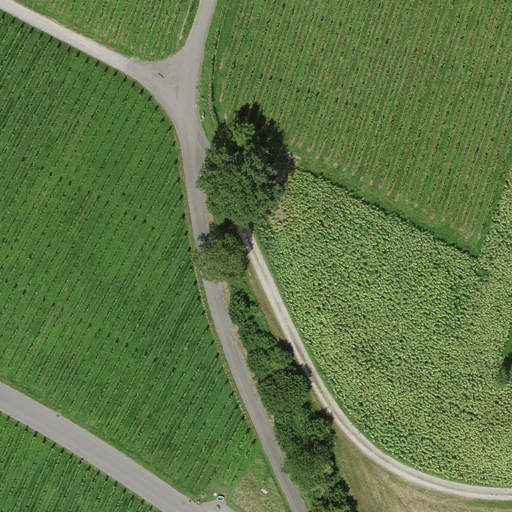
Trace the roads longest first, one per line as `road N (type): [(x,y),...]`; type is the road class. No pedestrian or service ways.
road 1 (track): [(511,499),(475,499),(396,476),(343,429),(308,373),(182,108),(141,75),(0,2)]
road 2 (residential): [(0,399),(185,511)]
